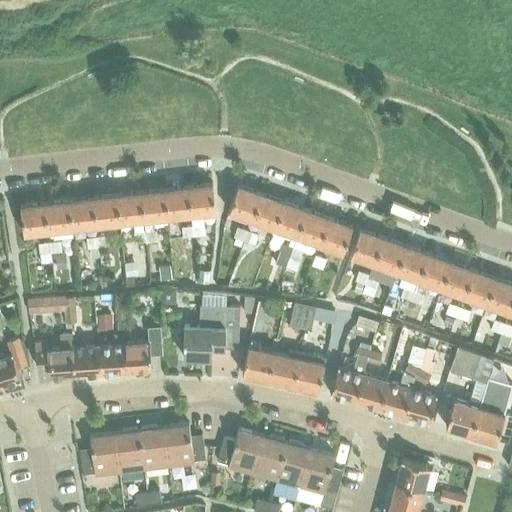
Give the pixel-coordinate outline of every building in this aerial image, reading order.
[(188,184),(191,212),(193,223),(204,222),(203,211),(216,209),(213,182),(188,184)] [(252,218),(262,192),(238,183),(229,210),(252,218)] [(191,212),(188,184),(164,187),(167,215),(191,212)] [(164,187),(140,190),(144,217),(145,229),(156,228),(155,216),(167,215),(164,187)] [(140,190),(117,192),(120,220),(144,217),(140,190)] [(120,220),(117,192),(93,195),(96,223),(120,220)] [(284,200),(262,192),(252,218),(274,227),(284,200)] [(93,195),(69,198),(72,225),(96,223),(93,195)] [(69,198),(45,200),(48,228),(72,225),(69,198)] [(48,228),(45,200),(20,203),(24,231),(48,228)] [(306,208),(284,200),(274,227),(297,235),(306,208)] [(329,216),(306,208),(297,235),(319,243),(329,216)] [(352,224),(329,216),(319,243),(342,251),(352,224)] [(204,222),(193,223),(194,234),(205,232),(204,222)] [(194,234),(193,223),(182,225),(183,235),(194,234)] [(244,238),(248,229),(237,225),(233,235),(235,235),(243,238),(244,238)] [(373,262),(383,235),(360,227),(350,254),(373,262)] [(156,228),(145,229),(146,239),(157,238),(156,228)] [(146,239),(145,229),(134,230),(135,240),(146,239)] [(248,229),(244,239),(254,242),(258,232),(248,229)] [(97,234),(99,245),(110,244),(109,233),(97,234)] [(99,245),(97,234),(86,236),(87,246),(99,245)] [(235,235),(233,242),(240,244),(243,238),(235,235)] [(405,243),(383,235),(373,262),(396,270),(405,243)] [(50,240),(51,250),(62,249),(61,239),(50,240)] [(51,250),(50,240),(39,241),(40,252),(51,250)] [(286,264),(293,245),(282,241),(275,261),(286,264)] [(405,243),(396,270),(403,273),(399,283),(404,284),(414,288),(428,252),(405,243)] [(293,245),(286,264),(296,268),(303,249),(293,245)] [(414,288),(410,298),(421,302),(427,285),(425,285),(427,281),(440,286),(450,260),(428,252),(414,288)] [(322,266),(326,256),(315,253),(312,263),(322,266)] [(66,254),(55,256),(56,267),(67,266),(66,254)] [(134,260),(125,261),(126,274),(134,273),(136,273),(134,260)] [(472,268),(450,260),(440,286),(463,295),(472,268)] [(171,263),(159,264),(161,278),(172,276),(171,263)] [(366,282),(369,272),(358,268),(355,278),(357,279),(366,282)] [(472,268),(463,295),(485,303),(495,276),(472,268)] [(199,269),(198,281),(208,281),(209,269),(199,269)] [(366,282),(363,291),(373,294),(378,280),(380,276),(378,275),(369,272),(366,282)] [(134,273),(126,274),(127,284),(135,283),(134,273)] [(511,281),(495,276),(485,303),(507,311),(511,297),(511,281)] [(357,279),(353,289),(362,292),(363,291),(366,282),(357,279)] [(410,298),(414,288),(404,284),(400,294),(410,298)] [(115,305),(124,304),(123,291),(114,292),(115,305)] [(244,294),(244,312),(250,312),(254,296),(244,294)] [(65,309),(73,308),(73,295),(64,296),(65,309)] [(64,296),(53,297),(54,310),(65,309),(64,296)] [(267,300),(257,297),(250,327),(259,329),(267,300)] [(39,298),(28,298),(29,311),(40,311),(39,298)] [(314,304),(293,300),(290,311),(311,316),(313,310),(314,304)] [(456,314),(459,305),(449,301),(445,311),(456,314)] [(238,347),(240,305),(200,303),(200,324),(183,324),(182,356),(210,356),(210,346),(238,347)] [(125,317),(124,304),(115,305),(116,318),(125,317)] [(470,308),(459,305),(456,314),(459,315),(466,318),(470,308)] [(73,308),(65,309),(65,322),(74,321),(73,308)] [(311,316),(290,311),(287,323),(309,327),(311,316)] [(357,320),(356,324),(375,330),(378,320),(359,314),(357,320)] [(456,314),(452,325),(463,328),(466,318),(459,315),(456,314)] [(494,317),(490,327),(501,331),(504,321),(494,317)] [(511,323),(504,321),(501,331),(511,335),(511,331),(511,323)] [(147,339),(123,341),(125,369),(150,368),(149,354),(162,353),(160,325),(147,326),(147,339)] [(501,331),(497,340),(507,344),(511,335),(501,331)] [(47,367),(47,375),(75,373),(72,345),(71,332),(59,332),(60,345),(47,346),(47,339),(33,340),(34,359),(36,359),(37,368),(47,367)] [(0,385),(20,379),(16,365),(27,362),(19,335),(7,339),(11,351),(6,353),(0,354),(0,385)] [(266,378),(273,349),(260,346),(261,341),(249,338),(241,372),(266,378)] [(123,341),(98,343),(100,371),(125,369),(123,341)] [(100,371),(98,343),(72,345),(75,373),(100,371)] [(366,357),(369,349),(357,345),(354,354),(357,354),(352,369),(337,365),(329,391),(354,399),(362,372),(366,357)] [(489,374),(494,357),(478,352),(457,345),(450,370),(475,377),(487,380),(488,375),(489,374)] [(419,368),(415,375),(425,381),(429,374),(433,361),(430,360),(433,348),(425,346),(422,358),(422,359),(419,368)] [(273,349),(266,378),(292,385),(299,351),(287,348),(286,352),(273,349)] [(369,349),(366,357),(379,361),(381,352),(369,349)] [(326,358),(299,351),(292,385),(318,391),(326,358)] [(410,354),(408,361),(403,368),(399,382),(386,379),(378,405),(404,413),(412,386),(415,375),(419,368),(422,359),(410,354)] [(362,372),(354,399),(378,405),(386,379),(362,372)] [(482,399),(481,399),(471,432),(496,440),(511,386),(511,382),(488,375),(487,380),(482,399)] [(471,432),(481,399),(482,399),(487,380),(475,377),(468,401),(454,397),(445,425),(471,432)] [(436,393),(412,386),(404,413),(428,419),(436,393)] [(164,424),(169,464),(194,461),(193,458),(205,457),(202,432),(190,434),(189,421),(164,424)] [(169,464),(164,424),(139,427),(144,467),(169,464)] [(252,472),(262,433),(238,426),(235,438),(223,435),(217,459),(228,462),(227,465),(252,472)] [(144,467),(139,427),(115,430),(120,470),(144,467)] [(120,470),(115,430),(90,434),(91,446),(80,447),(83,472),(94,470),(95,473),(120,470)] [(286,439),(262,433),(252,472),(275,478),(286,439)] [(310,446),(286,439),(275,478),(299,485),(310,446)] [(334,453),(310,446),(299,485),(323,491),(320,504),(332,507),(342,468),(331,464),(334,453)] [(396,480),(424,488),(431,463),(403,456),(396,480)] [(211,470),(210,482),(219,482),(220,471),(211,470)] [(396,480),(390,505),(416,511),(417,511),(424,488),(396,480)] [(147,490),(149,502),(161,500),(159,488),(147,490)] [(452,500),(454,491),(442,488),(440,496),(452,500)] [(149,502),(147,490),(135,492),(137,505),(149,502)] [(466,494),(454,491),(452,500),(464,503),(466,494)] [(265,511),(268,499),(256,496),(253,508),(265,511)] [(277,511),(280,502),(268,499),(265,511),(267,511),(277,511)]
